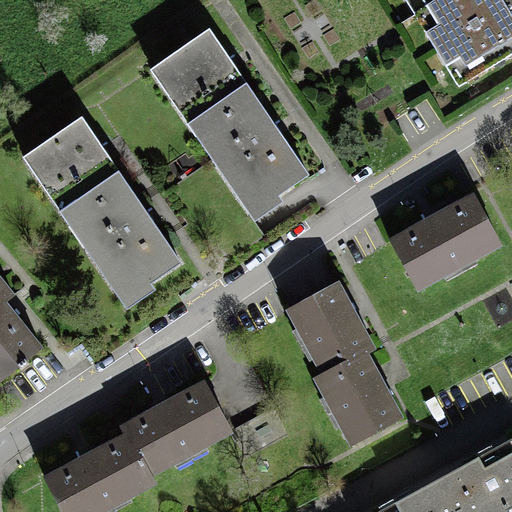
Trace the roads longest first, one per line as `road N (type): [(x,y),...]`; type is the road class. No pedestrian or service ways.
road 1 (residential): [(511,112),(0,447)]
road 2 (residential): [(320,511),(511,407)]
